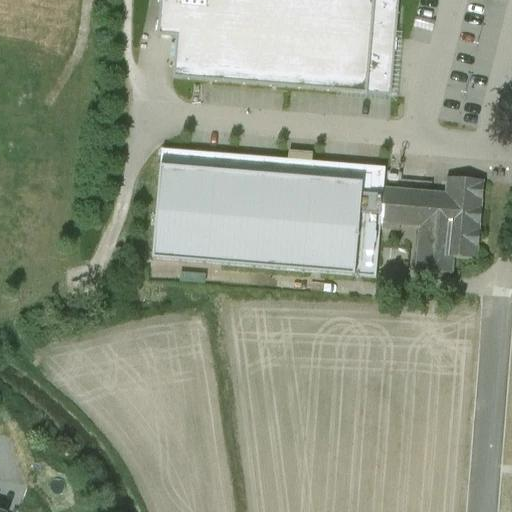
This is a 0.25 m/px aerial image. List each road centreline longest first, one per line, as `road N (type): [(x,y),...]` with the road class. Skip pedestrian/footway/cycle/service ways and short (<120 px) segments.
road 1 (residential): [(511,150),(145,118)]
road 2 (unknown): [(476,511),(509,150)]
